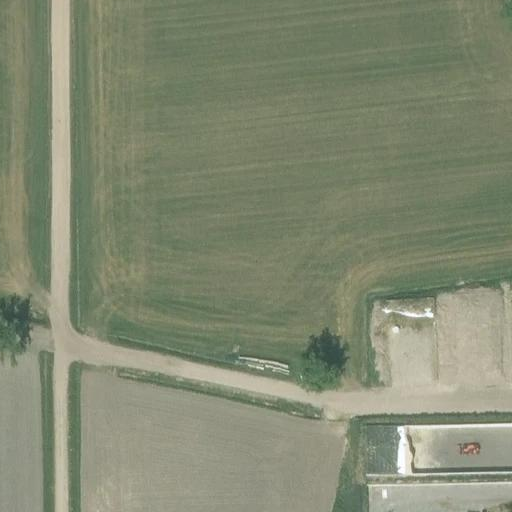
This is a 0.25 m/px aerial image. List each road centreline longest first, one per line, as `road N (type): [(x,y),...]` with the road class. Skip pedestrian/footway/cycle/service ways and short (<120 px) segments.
road 1 (track): [(61,511),(59,0)]
road 2 (track): [(511,403),(318,402),(60,345)]
